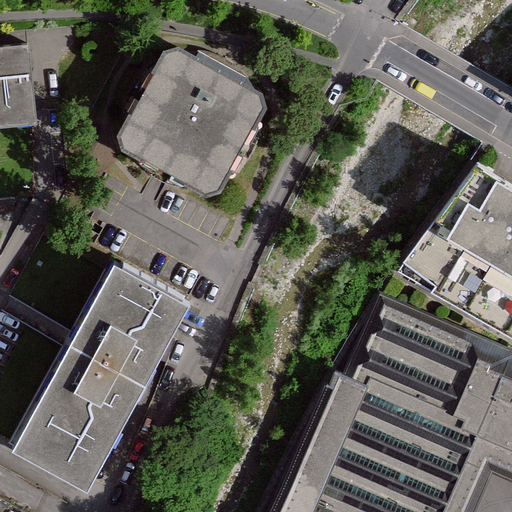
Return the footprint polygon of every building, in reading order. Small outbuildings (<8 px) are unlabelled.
[(256,93),(156,39),(103,136),(204,190),(256,93)] [(28,43),(0,45),(0,126),(38,122),(28,43)] [(403,272),(511,335),(511,172),(484,155),(403,272)] [(99,257),(0,437),(0,447),(72,486),(174,298),(99,257)] [(337,364),(270,511),(476,511),(496,465),(511,472),(511,360),(382,298),(354,369),(337,364)]
